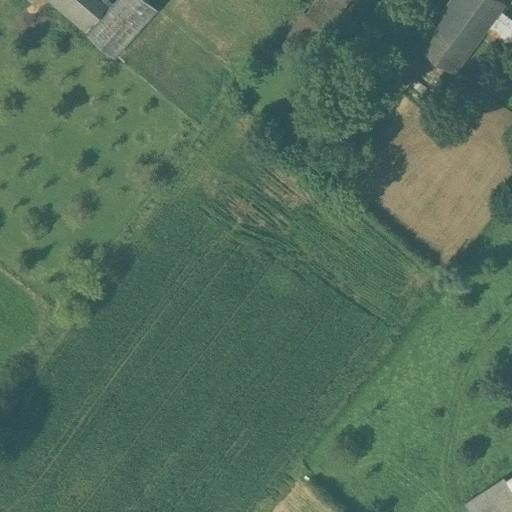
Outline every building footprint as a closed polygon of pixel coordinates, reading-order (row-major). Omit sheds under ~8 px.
[(50,0),(88,31),(106,8),(96,0),(50,0)] [(119,0),(91,33),(115,54),(154,9),(144,0),(119,0)] [(310,55),(350,0),(316,0),(306,14),(303,12),(285,36),(310,55)] [(506,3),(501,0),(450,0),(417,45),(454,73),(486,30),(501,10),(506,3)] [(511,34),(511,18),(501,10),(486,30),(505,44),(509,38),(511,34)] [(504,478),(465,503),(470,511),(504,511),(511,507),(511,489),(506,481),(504,478)]
